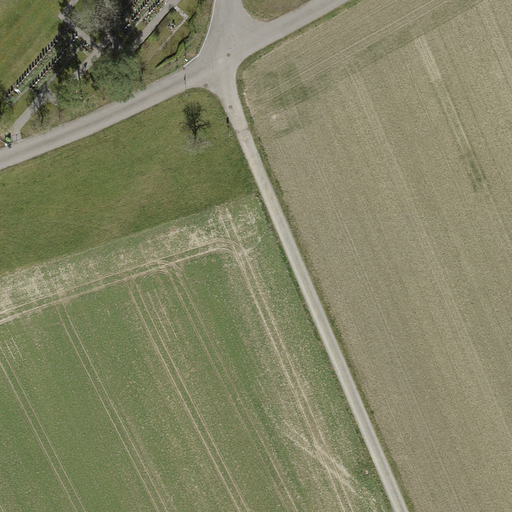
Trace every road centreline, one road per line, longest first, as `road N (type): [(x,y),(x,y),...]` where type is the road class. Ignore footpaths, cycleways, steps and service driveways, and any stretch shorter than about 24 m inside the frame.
road 1 (track): [(402,511),(243,129),(226,58)]
road 2 (residential): [(0,159),(82,129),(226,58)]
